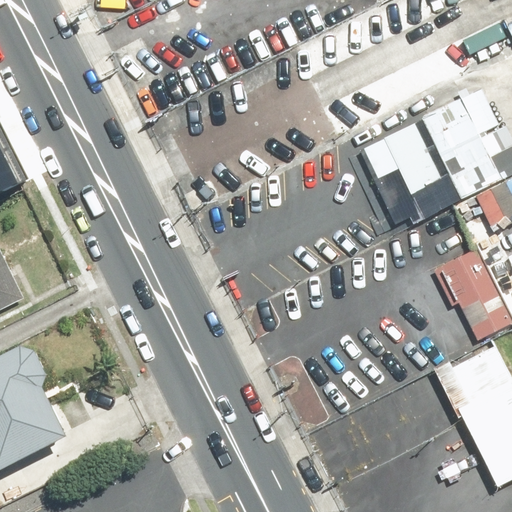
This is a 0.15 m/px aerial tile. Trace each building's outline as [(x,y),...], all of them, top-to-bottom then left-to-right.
[(393,68),(317,106),(333,138),(409,100),(393,68)] [(464,93),(345,155),(385,231),(504,169),(464,93)] [(0,138),(0,197),(23,187),(0,138)] [(0,313),(33,298),(7,243),(0,246),(0,313)] [(511,327),(511,302),(486,247),(449,265),(484,340),(511,327)] [(0,352),(0,468),(0,469),(76,432),(51,380),(54,371),(42,348),(32,341),(24,340),(0,352)] [(511,353),(508,344),(445,373),(502,496),(511,491),(511,353)]
